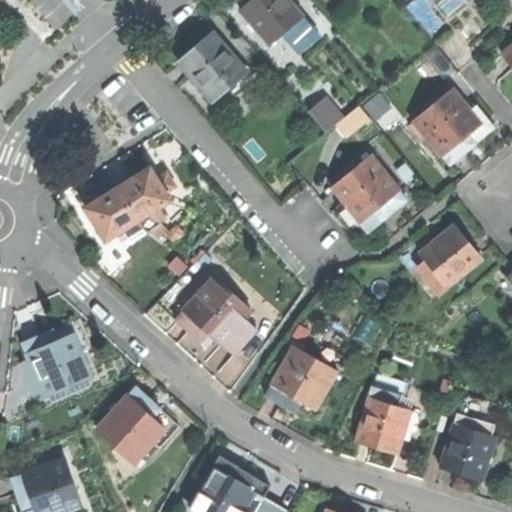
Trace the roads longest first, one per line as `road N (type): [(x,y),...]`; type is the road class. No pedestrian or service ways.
road 1 (residential): [(465,511),(316,467),(223,413),(26,239)]
road 2 (residential): [(116,42),(318,274)]
road 3 (residential): [(23,202),(82,75)]
road 4 (residential): [(82,75),(31,115),(0,170)]
